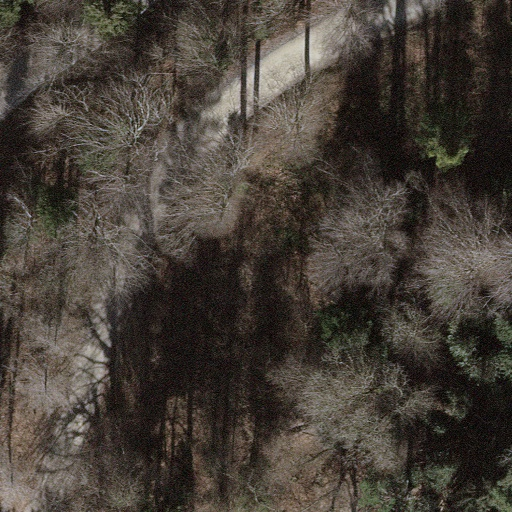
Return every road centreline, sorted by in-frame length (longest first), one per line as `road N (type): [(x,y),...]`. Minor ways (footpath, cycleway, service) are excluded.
road 1 (track): [(49,511),(120,278),(176,150),(256,82),(413,0)]
road 2 (track): [(126,0),(0,100)]
